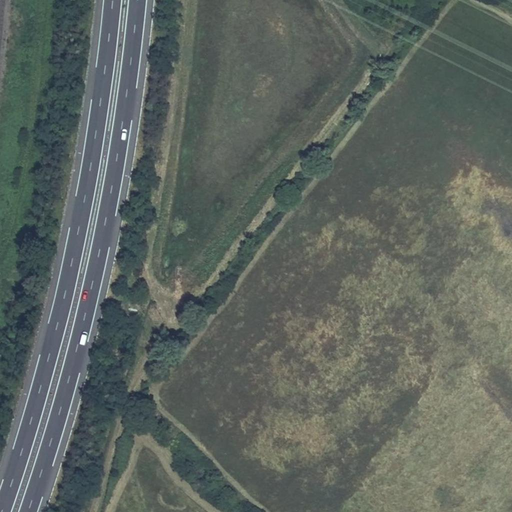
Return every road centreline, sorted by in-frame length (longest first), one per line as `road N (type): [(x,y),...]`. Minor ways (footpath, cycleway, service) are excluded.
road 1 (track): [(178,0),(144,248),(172,323),(129,390),(82,511)]
road 2 (motorway): [(112,0),(92,160),(63,300),(2,511)]
road 3 (motorway): [(27,511),(104,228),(137,0)]
